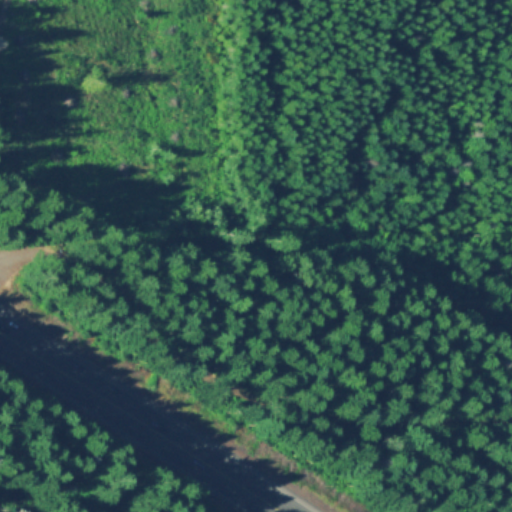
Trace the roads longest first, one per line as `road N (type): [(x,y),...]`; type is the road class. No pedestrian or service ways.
road 1 (track): [(511,413),(356,425),(223,386),(151,333),(93,274),(32,253),(0,262)]
road 2 (trunk): [(283,511),(0,330)]
